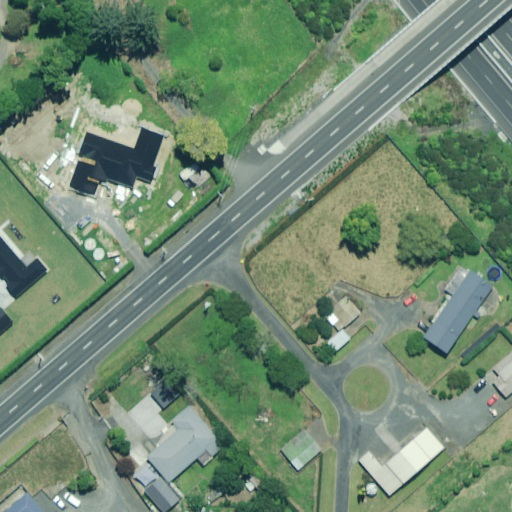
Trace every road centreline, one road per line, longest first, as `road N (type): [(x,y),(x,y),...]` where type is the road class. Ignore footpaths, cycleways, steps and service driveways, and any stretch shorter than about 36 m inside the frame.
road 1 (secondary): [(487,0),(0,421)]
road 2 (motorway): [(511,111),(421,0)]
